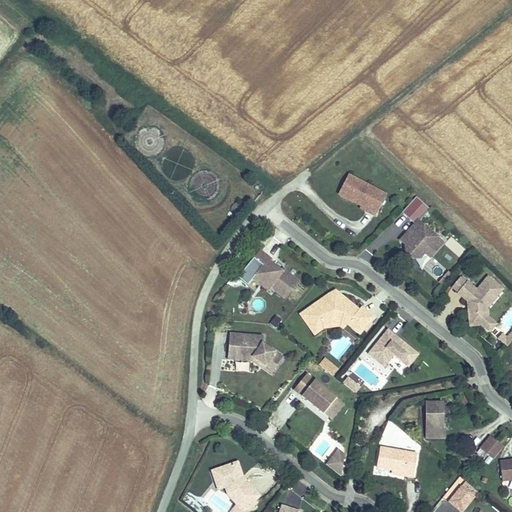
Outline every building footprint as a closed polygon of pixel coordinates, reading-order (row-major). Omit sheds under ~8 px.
[(352,178),(341,196),(363,209),(370,213),(368,215),(376,220),(388,200),(352,178)] [(419,218),(406,232),(412,237),(406,243),(407,250),(412,255),(419,255),(425,249),(430,254),(443,241),(419,218)] [(287,296),(299,281),(284,269),(283,271),(271,262),(272,260),(262,252),(256,259),(262,263),(264,265),(260,270),(263,276),(273,283),(277,286),(276,287),(287,296)] [(269,288),(273,283),(263,276),(260,270),(264,265),(262,263),(252,275),(269,288)] [(464,277),(456,287),(462,291),(461,292),(472,300),(474,302),(475,306),(473,308),(475,325),(487,324),(489,321),(488,311),(507,287),(492,275),(481,288),(470,280),(470,282),(464,277)] [(489,321),(487,324),(495,330),(501,322),(493,316),(492,309),(509,288),(507,287),(488,311),(489,321)] [(332,295),(326,299),(328,302),(343,301),(346,298),(339,292),(332,295)] [(326,299),(304,316),(314,330),(324,323),(345,320),(351,325),(363,335),(377,319),(365,309),(363,312),(346,298),(343,301),(328,302),(326,299)] [(324,323),(314,330),(318,334),(326,328),(343,326),(348,329),(351,325),(345,320),(324,323)] [(390,331),(370,355),(386,368),(390,364),(396,357),(411,369),(421,356),(390,331)] [(511,342),(509,341),(504,337),(501,341),(511,349),(511,346),(511,342)] [(260,349),(231,350),(231,360),(234,360),(234,372),(251,372),(274,384),(282,369),(260,357),(260,349)] [(227,350),(227,376),(250,376),(272,387),(274,384),(251,372),(234,372),(234,360),(231,360),(231,350),(227,350)] [(341,368),(327,357),(323,363),(336,374),(341,368)] [(311,373),(298,389),(328,413),(340,397),(311,373)] [(364,386),(351,376),(347,381),(359,391),(364,386)] [(348,404),(340,397),(328,413),(336,419),(348,404)] [(445,406),(429,406),(429,439),(446,439),(446,430),(445,430),(445,406)] [(497,456),(505,447),(499,441),(489,453),(495,459),(497,456)] [(337,473),(347,454),(335,448),(325,466),(337,473)] [(420,456),(383,451),(380,471),(397,473),(409,474),(409,478),(417,479),(420,456)] [(511,460),(502,461),(503,480),(511,479),(511,460)] [(263,498),(251,482),(248,483),(246,480),(248,478),(244,462),(225,467),(230,486),(232,493),(240,505),(245,511),(263,498)] [(230,486),(225,467),(217,469),(222,488),(230,486)] [(464,487),(452,502),(465,511),(477,497),(464,487)]
